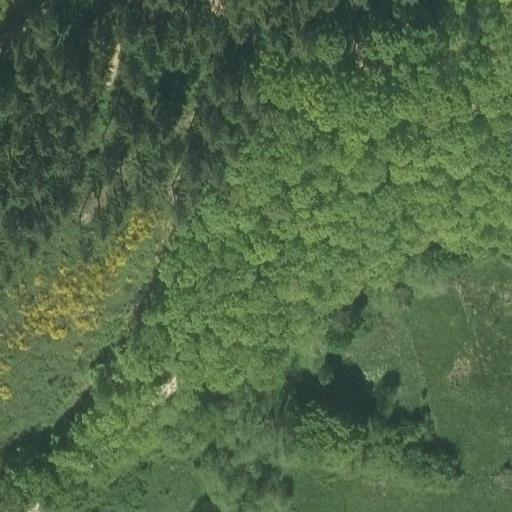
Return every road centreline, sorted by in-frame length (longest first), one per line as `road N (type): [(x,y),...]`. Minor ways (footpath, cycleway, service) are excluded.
road 1 (track): [(511,192),(403,235),(297,294),(202,363),(35,511)]
road 2 (track): [(0,184),(110,69),(116,0)]
road 3 (track): [(419,0),(285,17),(229,0)]
